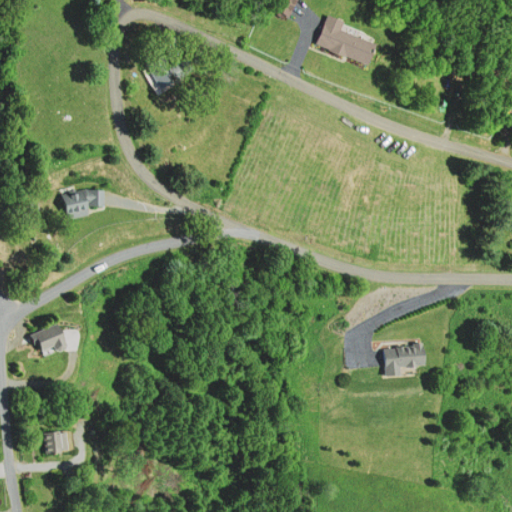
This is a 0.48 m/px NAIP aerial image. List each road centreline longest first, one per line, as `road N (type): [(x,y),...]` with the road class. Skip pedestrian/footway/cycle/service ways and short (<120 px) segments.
road 1 (residential): [(511,279),(385,274),(294,250),(152,181),(119,130),(110,46),(112,25),(138,12),(388,126),(511,164)]
road 2 (residential): [(246,227),(134,251),(0,312)]
road 3 (residential): [(17,511),(0,387)]
